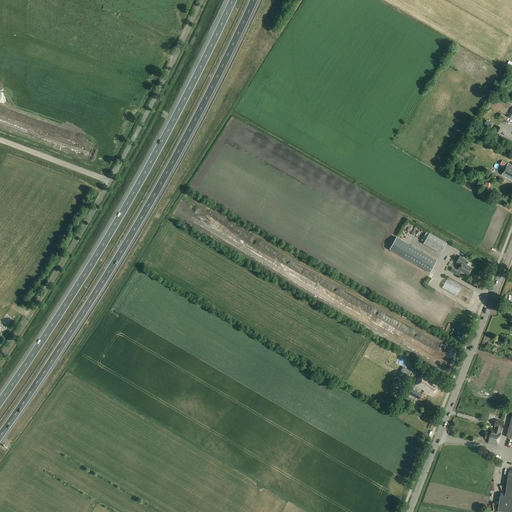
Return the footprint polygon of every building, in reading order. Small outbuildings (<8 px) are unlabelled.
[(500,135),(504,129),(498,126),(495,132),(500,135)] [(511,165),(502,160),(501,162),(507,165),(502,175),(511,180),(511,165)] [(440,254),(446,243),(429,233),(428,235),(425,233),(421,240),(424,242),(423,244),(440,254)] [(429,273),(436,261),(396,238),(389,250),(429,273)] [(468,275),(472,268),(464,264),(466,260),(459,256),(456,263),(460,265),(457,270),(461,272),(461,271),(468,275)] [(406,380),(411,371),(403,367),(398,376),(406,380)] [(433,395),(437,389),(431,385),(433,382),(421,375),(415,385),(427,392),(427,391),(433,395)] [(410,388),(407,393),(408,393),(419,400),(419,399),(422,395),(422,394),(410,388)] [(496,420),(495,423),(494,427),(498,428),(497,433),(492,431),(491,434),(487,433),(485,438),(489,440),(488,443),(497,445),(501,434),(500,434),(501,429),(502,429),(504,422),(496,420)] [(511,511),(511,469),(509,469),(505,493),(500,492),(497,511),(511,511)]
